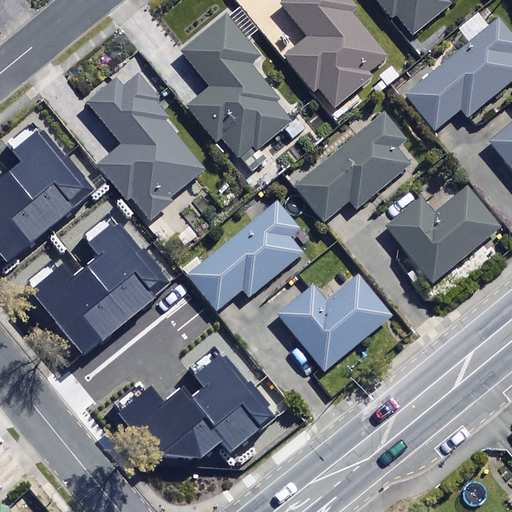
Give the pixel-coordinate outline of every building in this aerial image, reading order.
[(0,0),(0,33),(32,7),(26,0),(0,0)] [(355,8),(348,0),(296,0),(284,10),(312,43),(288,62),(332,115),(393,65),(350,12),(355,8)] [(376,0),(411,43),(463,0),(376,0)] [(260,62),(230,23),(186,57),(214,93),(194,109),(240,168),(295,125),(251,69),(260,62)] [(511,56),(511,39),(499,24),(407,99),(437,135),(463,114),(470,122),(511,87),(511,58),(511,57),(511,56)] [(170,119),(134,80),(119,93),(115,88),(91,110),(126,148),(102,170),(152,224),(207,173),(163,126),(170,119)] [(406,145),(386,121),(299,192),(326,225),(350,205),(357,214),(412,169),(398,152),(406,145)] [(92,194),(37,129),(8,154),(20,167),(0,183),(0,264),(3,268),(92,194)] [(511,132),(493,147),(511,171),(511,132)] [(500,233),(468,193),(437,218),(425,203),(389,232),(434,287),(500,233)] [(314,251),(277,207),(191,281),(221,317),(252,291),(259,298),(314,251)] [(171,282),(117,218),(88,242),(99,256),(75,276),(64,263),(29,292),(83,356),(171,282)] [(394,320),(362,281),(329,307),(314,288),(278,317),(327,376),(394,320)] [(118,414),(155,458),(202,457),(222,441),(232,452),(273,416),(221,355),(196,377),(204,387),(193,397),(184,386),(165,402),(151,386),(118,414)]
